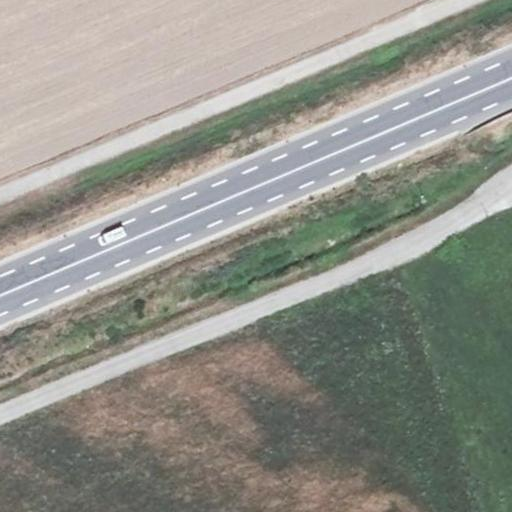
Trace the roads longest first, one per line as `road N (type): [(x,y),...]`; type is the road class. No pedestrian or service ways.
road 1 (track): [(511,178),(406,250),(0,417)]
road 2 (secondary): [(511,76),(0,295)]
road 3 (track): [(0,205),(511,4)]
